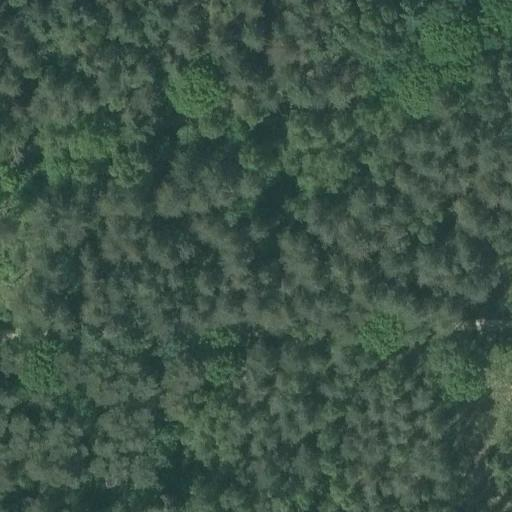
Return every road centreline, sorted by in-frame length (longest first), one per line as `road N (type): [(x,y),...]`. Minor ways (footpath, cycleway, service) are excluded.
road 1 (track): [(0,155),(422,63),(508,0)]
road 2 (track): [(0,341),(511,327)]
